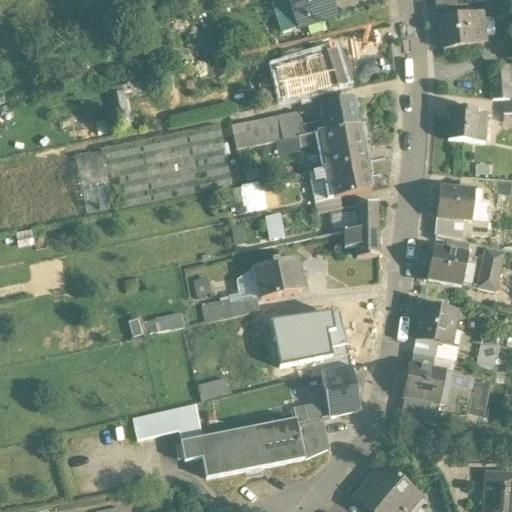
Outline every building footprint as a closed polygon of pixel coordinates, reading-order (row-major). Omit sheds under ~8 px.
[(329,0),(269,0),(282,37),(335,19),(329,0)] [(467,0),(432,0),(434,10),(468,5),(467,0)] [(474,22),(438,25),(441,59),(477,56),(474,22)] [(299,49),(282,53),(287,68),(303,63),(299,49)] [(306,62),(303,63),(308,78),(303,79),(305,85),(310,83),(314,96),(343,87),(333,54),(306,62)] [(511,71),(492,70),(489,102),(511,103),(511,71)] [(310,83),(305,85),(274,91),(277,105),(314,98),(314,96),(310,83)] [(351,102),(319,109),(322,125),(324,135),(356,129),(351,102)] [(290,108),(266,113),(268,122),(292,117),(290,108)] [(476,113),(449,111),(447,143),(484,145),(485,119),(476,118),(476,113)] [(511,115),(502,114),(501,128),(511,128),(511,115)] [(292,117),(268,122),(273,145),(297,141),(296,135),(292,117)] [(235,152),(273,145),(268,122),(229,128),(235,152)] [(324,135),(322,125),(301,129),(302,134),(296,135),(297,141),(324,135)] [(231,191),(218,128),(111,150),(125,213),(231,191)] [(324,135),(297,141),(299,150),(321,146),(326,171),(364,164),(356,129),(324,135)] [(297,141),(273,145),(275,155),(299,150),(297,141)] [(99,155),(74,160),(86,217),(112,211),(99,155)] [(370,194),(364,164),(326,171),(332,201),(333,202),(370,194)] [(326,171),(307,175),(313,205),(332,201),(326,171)] [(472,193),(438,190),(437,206),(436,206),(434,222),(461,225),(469,225),(469,224),(472,193)] [(469,224),(487,225),(489,195),(472,193),(469,224)] [(293,211),(296,221),(328,215),(326,204),(293,211)] [(342,213),(343,234),(355,232),(376,228),(376,208),(342,213)] [(282,215),(267,217),(270,241),(284,239),(282,215)] [(461,225),(434,222),(433,238),(460,244),(460,237),(461,225)] [(461,225),(460,237),(485,240),(487,225),(469,224),(469,225),(461,225)] [(376,228),(355,232),(355,249),(356,261),(377,259),(376,228)] [(355,232),(343,234),(343,251),(355,249),(355,232)] [(466,250),(433,244),(432,251),(465,257),(466,250)] [(465,257),(432,251),(426,283),(459,289),(465,257)] [(501,257),(484,253),(482,260),(500,264),(501,257)] [(500,264),(482,260),(476,290),(493,294),(500,264)] [(296,263),(259,269),(263,287),(256,288),(259,303),(296,297),(294,283),(299,283),(296,263)] [(197,264),(184,269),(188,278),(201,273),(197,264)] [(198,312),(201,327),(254,316),(251,301),(198,312)] [(446,309),(422,304),(421,310),(445,314),(446,309)] [(421,310),(419,310),(413,342),(435,346),(448,348),(454,316),(445,314),(421,310)] [(277,365),(329,355),(324,330),(331,328),(327,311),(267,319),(277,365)] [(144,322),(147,336),(186,328),(183,315),(144,322)] [(435,346),(414,342),(412,357),(432,360),(435,346)] [(496,350),(479,347),(475,369),(492,372),(496,350)] [(442,375),(409,369),(407,383),(405,383),(402,400),(403,400),(429,405),(436,407),(442,375)] [(350,371),(319,377),(322,394),(327,420),(358,415),(350,371)] [(448,376),(442,375),(436,407),(442,408),(448,376)] [(488,384),(471,381),(465,412),(464,416),(481,420),(488,384)] [(196,389),(199,405),(230,398),(227,382),(196,389)] [(320,408),(306,410),(309,427),(320,425),(320,423),(327,420),(322,394),(317,395),(320,408)] [(429,405),(403,400),(399,422),(425,424),(429,405)] [(436,407),(429,405),(425,424),(462,427),(464,416),(465,412),(442,408),(436,407)] [(194,408),(171,414),(176,436),(178,435),(180,446),(197,443),(201,442),(194,408)] [(306,410),(292,413),(294,424),(296,431),(309,427),(306,410)] [(171,414),(131,422),(136,445),(176,436),(171,414)] [(201,442),(197,443),(201,462),(205,482),(303,463),(296,431),(294,424),(201,442)] [(309,427),(296,431),(303,463),(304,463),(326,454),(320,425),(309,427)] [(180,446),(179,446),(183,465),(201,462),(197,443),(180,446)] [(408,511),(420,498),(382,467),(352,502),(363,511),(408,511)] [(511,511),(511,476),(485,475),(482,511),(511,511)]
